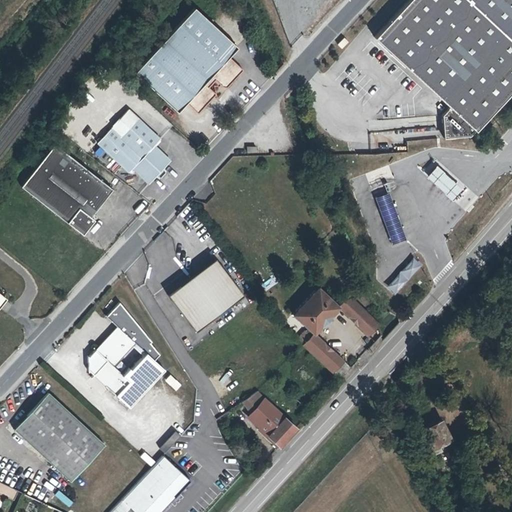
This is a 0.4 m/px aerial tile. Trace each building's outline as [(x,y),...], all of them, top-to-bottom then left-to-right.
[(511,86),(511,0),(405,0),(352,58),(403,105),(453,151),(511,86)] [(186,102),(193,108),(197,104),(202,108),(215,93),(209,87),(215,80),(221,86),(227,86),(238,74),(234,69),(238,65),(229,56),(237,46),(195,7),(134,72),(177,111),(186,102)] [(234,69),(238,74),(243,69),(238,65),(234,69)] [(197,104),(193,108),(198,113),(202,108),(197,104)] [(129,171),(132,167),(134,169),(148,182),(169,160),(154,145),(159,139),(137,118),(120,136),(111,128),(98,142),(129,171)] [(82,234),(91,222),(91,216),(112,188),(54,144),(21,186),(82,234)] [(385,284),(394,293),(421,264),(412,255),(391,277),(385,284)] [(215,257),(191,275),(219,312),(243,294),(215,257)] [(380,280),(386,285),(395,274),(389,269),(380,280)] [(167,294),(195,331),(219,312),(191,275),(167,294)] [(292,313),(313,332),(338,306),(318,287),(292,313)] [(348,296),(338,306),(368,334),(377,324),(348,296)] [(118,326),(117,327),(133,342),(134,341),(154,359),(160,353),(151,342),(152,340),(119,302),(107,316),(118,326)] [(97,349),(99,352),(107,359),(102,365),(93,374),(116,395),(129,381),(113,365),(133,342),(117,327),(100,345),(97,349)] [(351,368),(313,332),(310,335),(305,330),(297,338),(340,379),(351,368)] [(99,362),(102,365),(107,359),(99,352),(96,356),(100,360),(99,362)] [(245,396),(254,409),(250,414),(261,425),(260,426),(280,444),(295,427),(274,408),(263,397),(257,390),(248,377),(230,390),(238,402),(245,396)] [(69,480),(103,443),(48,392),(14,428),(69,480)] [(423,430),(419,432),(425,447),(430,445),(430,446),(437,443),(449,437),(441,421),(423,429),(423,430)] [(440,450),(437,443),(430,446),(430,445),(425,447),(419,432),(413,435),(418,452),(426,469),(431,466),(427,457),(440,450)] [(125,494),(121,499),(129,506),(134,511),(159,511),(190,479),(163,453),(149,468),(125,494)] [(23,486),(20,492),(47,504),(50,497),(23,486)] [(121,499),(108,511),(123,511),(129,506),(121,499)]
